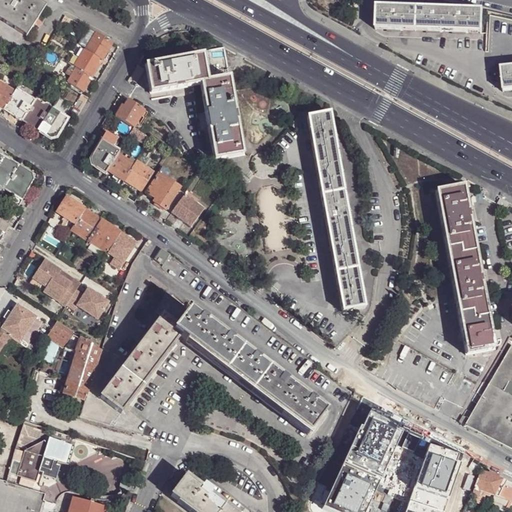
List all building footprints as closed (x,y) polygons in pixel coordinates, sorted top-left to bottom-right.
[(0,0),(0,12),(28,30),(45,1),(43,0),(0,0)] [(416,26),(417,3),(377,2),(376,25),(416,26)] [(416,26),(482,28),(482,5),(417,3),(416,26)] [(108,46),(113,38),(96,27),(87,43),(103,54),(108,46)] [(203,45),(204,49),(146,59),(150,87),(201,78),(212,141),(215,154),(244,149),(238,117),(228,63),(224,41),(203,45)] [(79,53),(75,60),(77,62),(89,69),(93,71),(96,66),(98,63),(94,60),(99,54),(81,42),(75,50),(79,53)] [(75,60),(71,57),(65,67),(71,72),(68,77),(83,87),(86,82),(88,79),(85,77),(89,69),(77,62),(75,60)] [(511,87),(511,64),(501,65),(503,88),(511,87)] [(0,101),(3,103),(17,83),(16,82),(13,86),(0,76),(0,101)] [(35,94),(17,83),(3,103),(14,110),(21,115),(35,94)] [(44,97),(36,92),(35,94),(21,115),(32,121),(37,125),(52,102),(51,102),(51,101),(49,98),(47,97),(44,97)] [(135,121),(145,104),(129,94),(125,101),(123,103),(121,102),(117,109),(135,121)] [(68,112),(52,102),(37,125),(47,131),(50,133),(57,132),(68,112)] [(334,130),(330,109),(316,111),(307,113),(343,307),(366,303),(362,282),(355,246),(349,211),(342,178),(334,130)] [(118,148),(120,146),(114,141),(118,134),(106,126),(91,152),(93,160),(96,162),(105,168),(108,164),(118,148)] [(128,155),(118,148),(108,164),(117,170),(125,174),(137,156),(130,151),(128,155)] [(6,158),(0,154),(0,188),(3,190),(4,189),(19,166),(6,158)] [(153,167),(137,156),(125,174),(134,180),(142,185),(153,167)] [(184,188),(187,184),(167,171),(171,166),(163,161),(161,165),(156,173),(147,187),(155,193),(154,196),(158,198),(166,204),(167,203),(172,206),(184,188)] [(28,172),(19,166),(4,189),(11,194),(9,199),(18,204),(33,181),(31,174),(28,172)] [(469,210),(463,181),(436,186),(466,350),(494,345),(491,325),(490,323),(487,308),(484,288),(480,268),(479,265),(475,241),(472,223),(469,210)] [(189,192),(184,188),(172,206),(171,207),(171,208),(182,215),(190,222),(204,204),(197,199),(200,194),(192,188),(189,192)] [(75,224),(85,209),(76,204),(67,198),(58,213),(65,217),(75,224)] [(93,215),(85,209),(75,224),(71,231),(88,242),(102,220),(93,215)] [(0,210),(0,219),(4,223),(8,216),(0,210)] [(0,240),(8,225),(4,223),(0,219),(0,240)] [(110,226),(102,220),(88,242),(86,245),(89,247),(91,243),(94,245),(98,248),(107,254),(120,232),(110,226)] [(131,239),(120,232),(107,254),(113,258),(111,262),(120,268),(136,243),(131,239)] [(89,247),(86,245),(84,249),(90,252),(94,245),(91,243),(89,247)] [(103,261),(107,254),(98,248),(94,255),(103,261)] [(165,252),(161,249),(155,259),(163,265),(170,255),(165,252)] [(44,287),(41,292),(65,307),(66,305),(74,311),(77,307),(98,320),(109,302),(87,289),(83,296),(76,291),(80,284),(44,261),(32,279),(44,287)] [(119,270),(120,268),(111,262),(109,264),(119,270)] [(91,279),(94,274),(86,269),(83,274),(91,279)] [(29,284),(41,292),(44,287),(32,279),(29,284)] [(6,320),(0,329),(20,342),(36,318),(17,305),(11,314),(6,320)] [(171,333),(179,338),(180,338),(307,435),(323,414),(189,311),(176,328),(176,327),(171,333)] [(162,360),(179,338),(171,333),(176,327),(162,317),(141,344),(162,360)] [(46,338),(51,340),(64,348),(73,333),(56,322),(46,338)] [(20,342),(0,329),(0,332),(10,339),(19,345),(20,342)] [(0,350),(4,345),(5,346),(10,339),(0,332),(0,350)] [(85,402),(95,369),(101,352),(81,339),(63,394),(85,402)] [(511,340),(465,421),(498,438),(511,445),(511,340)] [(162,360),(141,344),(120,371),(141,388),(150,377),(154,372),(154,371),(162,360)] [(40,359),(43,367),(51,364),(49,356),(40,359)] [(133,399),(141,388),(120,371),(99,399),(120,415),(129,404),(133,399)] [(67,413),(80,417),(82,410),(70,406),(67,413)] [(362,424),(326,505),(341,511),(366,511),(404,430),(397,427),(398,424),(373,411),(366,425),(362,424)] [(41,477),(50,479),(51,477),(55,475),(57,476),(60,467),(56,466),(57,463),(68,466),(74,447),(48,439),(24,451),(16,477),(35,483),(38,473),(42,474),(41,477)] [(460,453),(431,442),(406,511),(444,511),(462,461),(458,460),(460,453)] [(485,469),(484,474),(479,472),(470,496),(471,496),(470,499),(474,500),(475,498),(477,499),(479,491),(493,496),(499,485),(501,481),(497,479),(498,476),(488,473),(489,471),(485,469)] [(132,482),(132,474),(130,475),(126,476),(123,478),(121,481),(120,486),(121,490),(124,494),(127,492),(130,487),(132,482)] [(185,477),(171,497),(190,511),(230,511),(221,504),(209,496),(211,493),(209,491),(203,487),(201,489),(197,486),(185,477)] [(201,482),(197,486),(201,489),(203,487),(209,491),(210,489),(201,482)] [(511,483),(508,489),(499,485),(493,496),(511,503),(511,483)] [(398,511),(399,510),(392,509),(395,494),(382,492),(378,511),(398,511)] [(107,511),(108,509),(72,498),(67,511),(107,511)]
